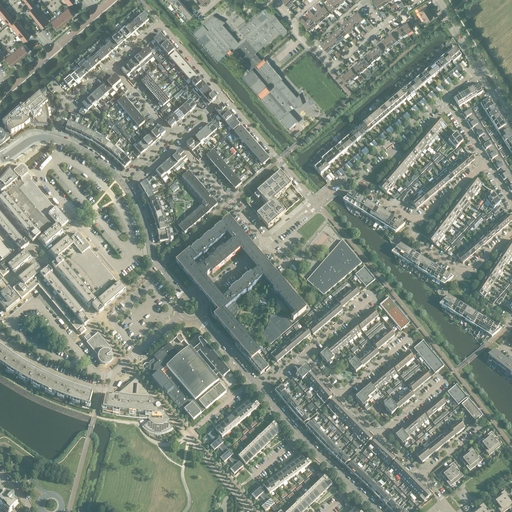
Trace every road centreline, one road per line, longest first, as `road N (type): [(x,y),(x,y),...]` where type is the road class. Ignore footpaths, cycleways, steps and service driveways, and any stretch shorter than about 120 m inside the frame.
road 1 (residential): [(316,202),(442,100)]
road 2 (residential): [(370,192),(416,219),(485,162)]
road 3 (residential): [(316,202),(223,97)]
road 4 (residential): [(0,340),(83,384),(108,389),(113,375)]
road 5 (residential): [(264,245),(179,142)]
road 6 (residential): [(293,21),(332,67),(381,25)]
